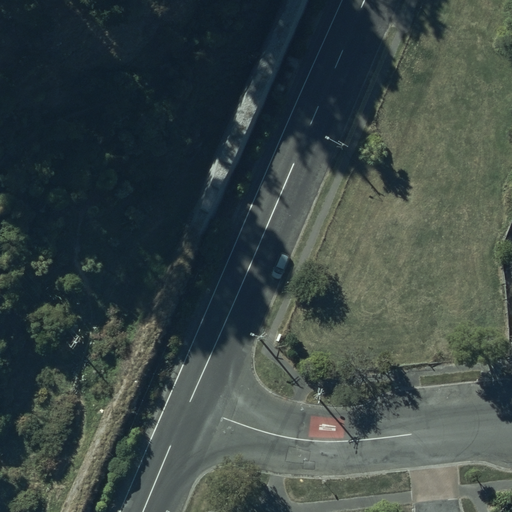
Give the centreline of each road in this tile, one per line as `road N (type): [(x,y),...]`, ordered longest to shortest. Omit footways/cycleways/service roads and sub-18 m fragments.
road 1 (secondary): [(188,407),(362,0)]
road 2 (residential): [(188,407),(294,439),(425,434)]
